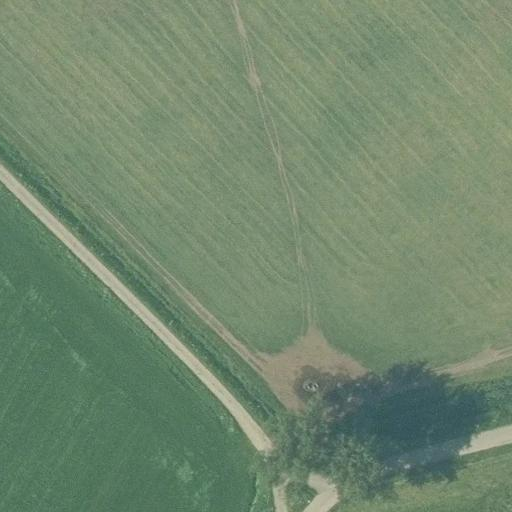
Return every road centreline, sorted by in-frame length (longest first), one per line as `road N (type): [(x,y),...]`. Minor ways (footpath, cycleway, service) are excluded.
road 1 (unclassified): [(275,448),(0,175)]
road 2 (unclassified): [(357,473),(511,433)]
